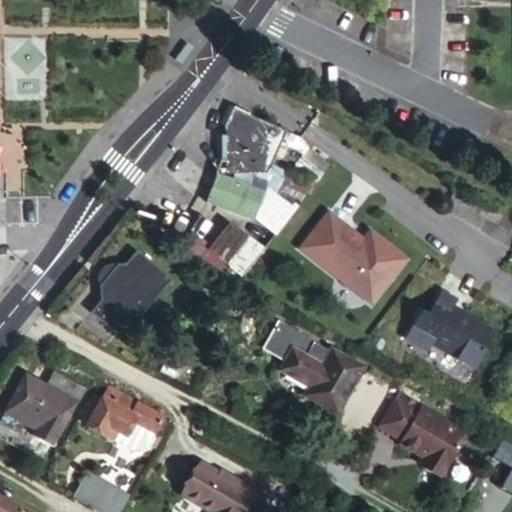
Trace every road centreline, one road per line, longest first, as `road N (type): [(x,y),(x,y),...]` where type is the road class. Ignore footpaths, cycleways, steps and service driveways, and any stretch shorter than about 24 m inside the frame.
road 1 (residential): [(11,305),(363,511)]
road 2 (unclassified): [(254,6),(11,305)]
road 3 (residential): [(254,6),(511,133)]
